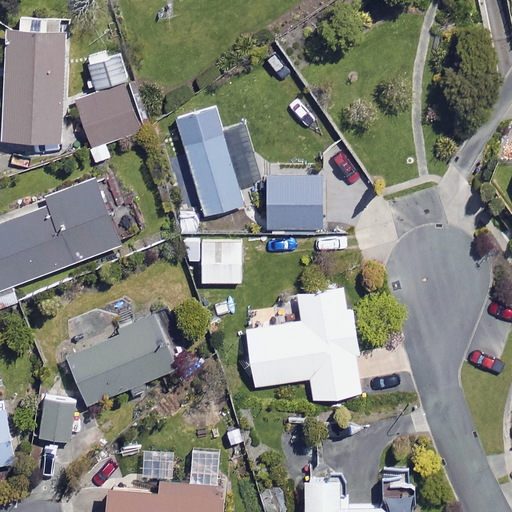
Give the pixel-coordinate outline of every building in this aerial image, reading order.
[(62,26),(5,24),(2,134),(59,136),(62,26)] [(127,72),(121,49),(88,57),(94,80),(127,72)] [(139,125),(125,82),(76,99),(90,142),(139,125)] [(222,128),(214,102),(175,114),(204,211),(241,200),(237,185),(258,179),(241,122),(222,128)] [(319,171),(265,172),(267,225),(320,223),(319,171)] [(108,209),(94,174),(0,210),(0,305),(18,299),(12,281),(119,239),(116,230),(137,222),(129,201),(108,209)] [(240,235),(184,235),(184,255),(201,255),(201,278),(241,277),(240,235)] [(345,303),(342,281),(297,287),(298,298),(277,300),(280,320),(245,325),(253,382),(310,374),(313,395),(362,389),(350,302),(345,303)] [(176,362),(155,311),(67,348),(89,399),(176,362)] [(76,373),(45,370),(38,432),(69,436),(76,373)] [(0,459),(13,457),(4,400),(0,400),(0,459)] [(338,469),(303,470),(303,511),(412,511),(412,469),(381,470),(381,498),(338,499),(338,469)] [(219,511),(221,478),(105,474),(103,511),(219,511)]
